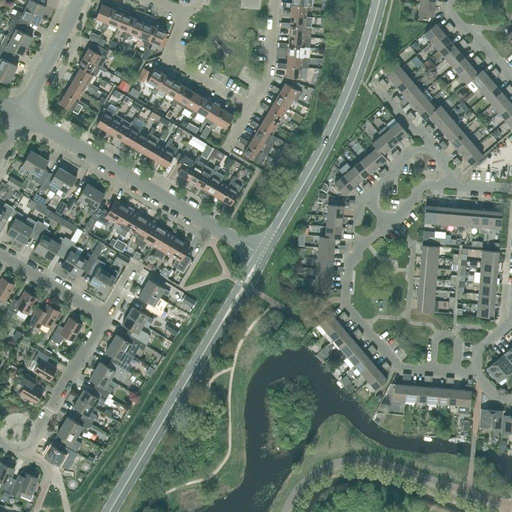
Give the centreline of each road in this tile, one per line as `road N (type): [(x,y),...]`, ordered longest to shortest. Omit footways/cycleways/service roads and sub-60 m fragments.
road 1 (tertiary): [(262,255),(338,117),(380,0)]
road 2 (residential): [(262,255),(21,117)]
road 3 (residential): [(473,374),(400,369),(345,309),(352,262),(386,227)]
road 4 (tertiary): [(111,511),(225,315)]
road 5 (residential): [(103,316),(31,453),(0,443)]
road 6 (residential): [(249,108),(163,58),(183,12)]
road 7 (residential): [(21,117),(79,0)]
road 8 (residential): [(386,227),(362,200),(367,192),(417,151),(436,150)]
